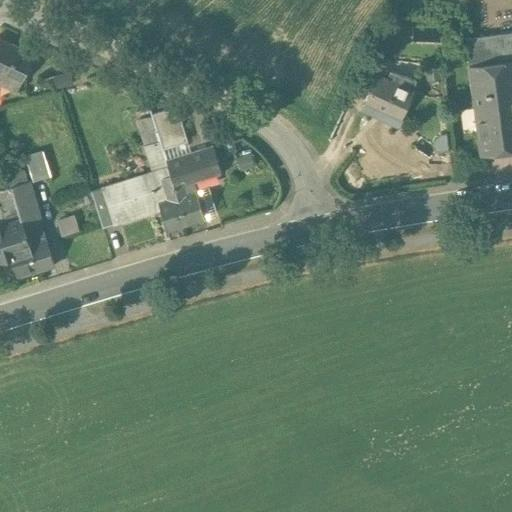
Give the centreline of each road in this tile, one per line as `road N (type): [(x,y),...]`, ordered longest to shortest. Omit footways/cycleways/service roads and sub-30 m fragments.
road 1 (residential): [(324,227),(275,124),(230,95),(2,0)]
road 2 (tertiary): [(0,320),(324,227)]
road 3 (tertiary): [(324,227),(511,192)]
